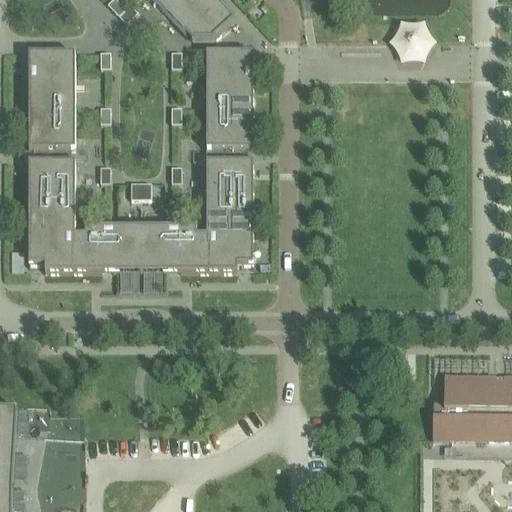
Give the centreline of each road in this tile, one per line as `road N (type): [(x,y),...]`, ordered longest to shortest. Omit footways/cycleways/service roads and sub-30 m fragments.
road 1 (residential): [(288,326),(288,22),(271,0)]
road 2 (residential): [(487,326),(488,0)]
road 3 (residential): [(288,326),(36,326)]
road 4 (residential): [(487,326),(288,326)]
road 5 (residential): [(80,0),(97,30),(92,42),(0,45)]
